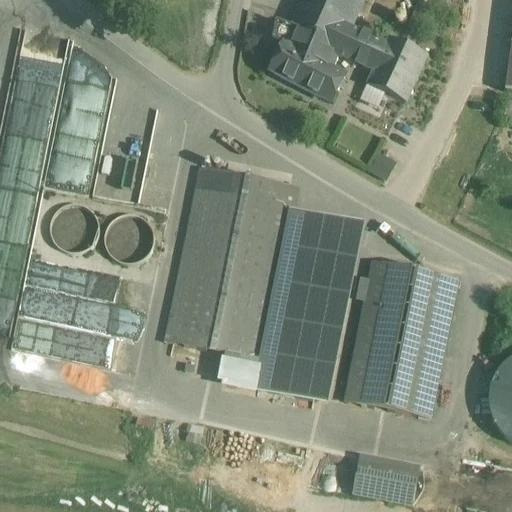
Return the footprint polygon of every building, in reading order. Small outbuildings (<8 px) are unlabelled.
[(299,0),(288,26),(293,29),(341,50),(348,36),(363,0),(299,0)] [(341,50),(293,29),(274,73),(335,100),(344,79),(331,73),(338,58),(341,50)] [(343,60),(353,38),(348,36),(341,50),(338,58),(343,60)] [(385,52),(353,38),(343,60),(375,74),(385,52)] [(427,60),(388,44),(385,52),(375,74),(370,86),(408,103),(427,60)] [(381,154),(371,172),(389,182),(399,164),(381,154)] [(165,345),(232,359),(264,365),(294,216),(299,191),(200,171),(165,345)] [(82,210),(66,211),(53,223),(51,239),(60,253),(76,258),(92,252),(99,237),(96,221),(82,210)] [(364,230),(294,216),(264,365),(258,393),(329,407),(364,230)] [(137,220),(121,221),(108,232),(106,249),(115,263),(131,268),(147,262),(154,247),(151,230),(137,220)] [(458,283),(374,266),(346,405),(430,422),(458,283)] [(84,333),(95,290),(78,286),(71,315),(61,312),(57,326),(84,333)] [(258,393),(264,365),(232,359),(227,387),(258,393)] [(511,452),(511,363),(504,368),(492,383),(486,402),(488,422),(497,440),(511,452)] [(264,437),(233,431),(227,460),(258,466),(264,437)] [(301,469),(304,441),(272,437),(268,465),(301,469)] [(309,453),(307,472),(321,473),(323,454),(309,453)] [(359,459),(334,454),(328,486),(352,490),(359,459)] [(420,477),(360,465),(353,498),(413,510),(420,477)]
